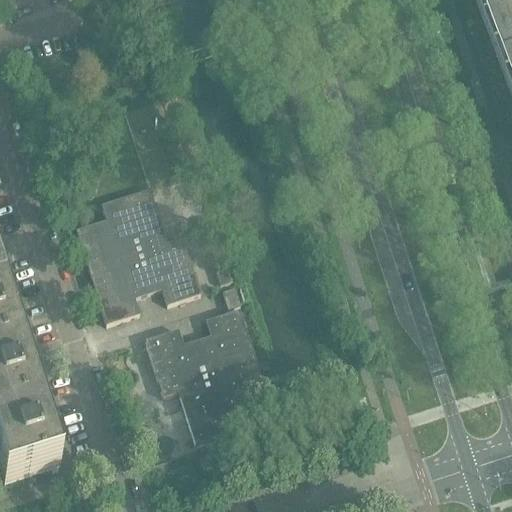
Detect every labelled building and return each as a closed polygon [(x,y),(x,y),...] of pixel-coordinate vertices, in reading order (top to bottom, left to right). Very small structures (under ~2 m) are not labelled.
[(511,0),(474,0),(511,100),(511,0)] [(92,231),(75,236),(87,271),(88,275),(93,290),(96,300),(105,329),(105,330),(139,319),(138,318),(133,302),(161,293),(166,309),(166,311),(171,309),(191,303),(198,300),(200,300),(199,299),(191,275),(186,260),(184,253),(182,245),(181,244),(166,249),(161,233),(154,211),(152,204),(149,196),(101,211),(106,226),(92,230),(92,231)] [(227,271),(215,275),(219,290),(232,286),(227,271)] [(0,289),(0,356),(20,350),(0,290),(0,289)] [(240,311),(234,293),(221,297),(224,305),(225,309),(227,315),(240,311)] [(182,353),(177,337),(178,337),(177,335),(144,346),(144,347),(145,347),(162,401),(162,402),(178,397),(195,450),(242,435),(238,420),(252,415),(268,410),(238,317),(239,317),(238,316),(205,326),(205,328),(206,327),(211,343),(182,353)] [(20,350),(0,356),(0,423),(39,411),(20,350)] [(58,471),(39,411),(0,423),(0,460),(9,487),(58,471)] [(139,422),(135,411),(124,415),(128,426),(139,422)]
